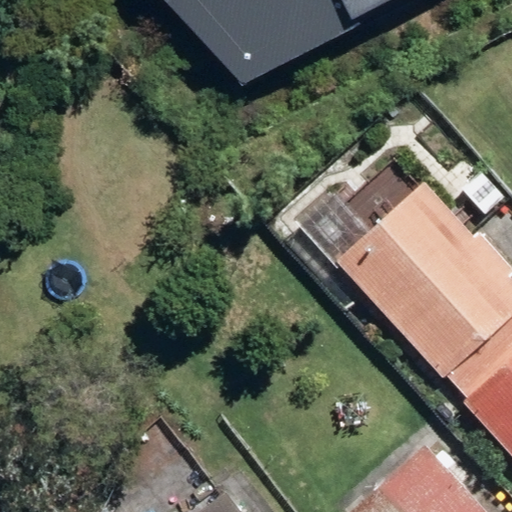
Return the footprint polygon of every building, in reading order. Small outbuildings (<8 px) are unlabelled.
[(175,0),(247,83),(399,0),(175,0)] [(445,380),(465,402),(511,359),(511,285),(423,187),(335,266),(440,383),(445,380)] [(511,359),(465,402),(461,406),(511,462),(511,359)] [(483,511),(426,448),(354,511),(483,511)] [(239,511),(225,493),(200,511),(239,511)]
